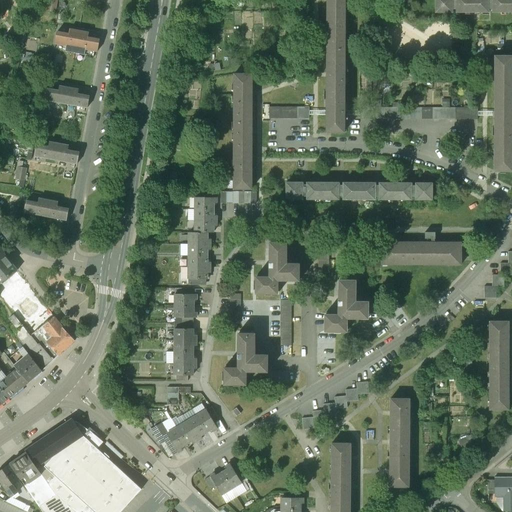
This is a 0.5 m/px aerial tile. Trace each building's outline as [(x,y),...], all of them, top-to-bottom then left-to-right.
[(57,0),(54,0),(48,0),(46,11),(55,13),(57,0)] [(344,0),(327,0),(326,133),(344,133),(344,0)] [(472,0),(435,0),(436,13),(452,13),(452,10),(456,10),(456,13),(472,13),(472,0)] [(508,0),(472,0),(472,13),(488,13),(488,10),(492,10),(492,12),(508,12),(508,0)] [(69,35),(57,32),(55,44),(66,46),(65,52),(74,54),(79,32),(70,30),(69,35)] [(88,33),(79,32),(74,54),(84,56),(85,50),(97,52),(99,40),(87,38),(88,33)] [(47,58),(38,56),(36,69),(44,70),(47,58)] [(511,112),(511,56),(495,57),(494,171),(511,171),(511,112)] [(251,74),(235,74),(234,188),(250,188),(251,74)] [(59,91),(47,89),(45,101),(66,104),(69,88),(59,87),(59,91)] [(78,90),(69,88),(66,104),(87,108),(89,97),(77,95),(78,90)] [(309,108),(269,107),(269,118),(309,118),(309,108)] [(477,108),(360,108),(360,119),(477,119),(477,108)] [(36,114),(28,112),(25,124),(34,126),(36,114)] [(48,147),(36,145),(35,156),(56,160),(59,144),(49,142),(48,147)] [(79,153),(67,151),(68,146),(59,144),(56,160),(77,164),(79,153)] [(26,168),(17,167),(15,179),(24,181),(26,168)] [(411,184),(379,184),(379,186),(374,186),(374,184),(343,184),(343,186),(338,186),(338,184),(307,183),(307,186),(302,186),(302,183),(286,183),(286,200),(302,200),(302,197),(307,197),(307,200),(338,200),(338,197),(342,197),(342,200),(374,200),(374,197),(379,197),(379,200),(411,200),(411,197),(415,197),(415,200),(431,200),(431,184),(415,184),(415,186),(411,186),(411,184)] [(217,197),(195,197),(195,209),(213,210),(213,204),(217,204),(217,197)] [(48,201),(39,199),(38,203),(26,201),(24,211),(45,216),(48,201)] [(58,202),(48,201),(45,216),(66,221),(68,209),(57,207),(58,202)] [(19,207),(10,205),(8,218),(17,219),(19,207)] [(217,216),(213,216),(213,210),(195,209),(195,221),(200,221),(217,221),(217,216)] [(217,221),(195,221),(195,233),(207,233),(213,233),(214,226),(217,226),(217,221)] [(195,233),(189,233),(189,244),(210,245),(210,239),(207,239),(207,233),(195,233)] [(427,246),(381,246),(381,265),(382,265),(382,264),(460,264),(459,266),(461,266),(461,246),(433,246),(433,239),(435,239),(435,233),(425,233),(425,239),(427,239),(427,246)] [(269,277),(255,277),(255,294),(277,294),(277,281),(299,281),(299,264),(286,264),(286,243),(269,243),(269,277)] [(329,244),(318,243),(318,272),(329,272),(329,244)] [(210,245),(189,244),(188,256),(207,256),(207,250),(210,250),(210,245)] [(511,252),(508,253),(508,264),(500,264),(500,276),(492,276),(492,288),(485,288),(485,298),(495,298),(495,288),(503,288),(503,276),(511,276),(511,264),(511,252)] [(0,284),(17,271),(4,254),(0,257),(0,284)] [(207,256),(188,256),(188,267),(210,268),(210,262),(207,262),(207,256)] [(210,268),(188,267),(188,279),(204,279),(207,279),(207,273),(210,273),(210,268)] [(355,280),(338,280),(338,315),(324,315),(324,332),(346,332),(347,319),(368,319),(368,302),(355,302),(355,280)] [(193,294),(175,294),(175,306),(193,306),(193,299),(196,299),(196,294),(193,294)] [(241,294),(230,294),(230,306),(241,306),(241,294)] [(193,306),(175,306),(175,318),(181,318),(193,318),(196,318),(196,313),(193,312),(193,306)] [(241,306),(230,306),(229,323),(241,323),(241,306)] [(291,346),(291,306),(280,306),(280,346),(291,346)] [(62,327),(54,318),(43,326),(54,336),(47,342),(58,355),(75,341),(62,327)] [(193,318),(181,318),(181,329),(192,329),(193,318)] [(508,322),(489,322),(490,410),(509,410),(508,322)] [(31,336),(23,326),(16,332),(30,351),(38,344),(31,336)] [(181,329),(174,329),(174,341),(195,341),(195,335),(192,335),(192,329),(181,329)] [(237,368),(224,368),(224,385),(246,385),(246,372),(267,372),(267,355),(254,355),(254,334),(238,334),(237,368)] [(195,341),(174,341),(174,352),(192,352),(192,345),(195,345),(195,341)] [(54,360),(39,343),(38,344),(30,351),(44,369),(54,360)] [(192,352),(174,352),(174,364),(195,364),(195,358),(192,358),(192,352)] [(28,355),(14,366),(27,383),(41,372),(28,355)] [(195,364),(174,364),(174,375),(192,375),(192,369),(195,369),(195,364)] [(3,381),(0,382),(0,386),(9,398),(23,387),(12,373),(3,381)] [(313,418),(302,420),(303,430),(314,428),(313,423),(325,422),(324,416),(336,415),(335,409),(347,408),(346,402),(358,400),(358,395),(369,394),(367,383),(356,384),(357,390),(345,392),(346,397),(334,399),(335,405),(323,406),(324,412),(312,413),(313,418)] [(0,386),(0,405),(9,398),(0,386)] [(409,399),(390,399),(390,487),(408,487),(409,399)] [(217,417),(211,407),(206,410),(212,420),(217,417)] [(206,410),(196,416),(205,432),(211,428),(213,431),(217,428),(212,420),(206,410)] [(205,432),(196,416),(186,422),(197,440),(202,437),(200,435),(205,432)] [(72,419),(25,451),(26,453),(39,472),(44,467),(90,509),(93,511),(120,511),(141,489),(97,448),(95,447),(89,442),(95,436),(90,432),(77,422),(73,421),(72,419)] [(168,419),(162,423),(169,433),(174,430),(168,419)] [(197,440),(186,422),(177,428),(186,444),(192,440),(194,443),(197,440)] [(162,423),(151,429),(160,444),(165,441),(169,446),(172,444),(166,435),(169,433),(162,423)] [(186,444),(177,428),(174,430),(169,433),(166,435),(172,444),(177,452),(182,449),(180,447),(186,444)] [(95,436),(89,442),(95,447),(97,448),(103,442),(95,436)] [(172,444),(169,446),(165,441),(160,444),(169,458),(177,452),(172,444)] [(349,511),(350,444),(331,444),(330,511),(349,511)] [(39,472),(26,453),(14,461),(10,464),(20,479),(42,511),(87,511),(88,511),(90,509),(44,467),(39,472)] [(10,464),(0,470),(0,481),(11,497),(17,493),(11,485),(20,479),(10,464)] [(232,466),(231,464),(226,467),(228,470),(222,473),(231,489),(242,482),(241,480),(232,466)] [(245,478),(236,464),(232,466),(241,480),(245,478)] [(222,473),(217,476),(215,473),(211,476),(217,486),(222,494),(231,489),(222,473)] [(217,486),(211,476),(205,480),(211,490),(217,486)] [(511,477),(494,477),(494,480),(494,494),(494,498),(506,497),(506,511),(511,511),(511,477)] [(303,498),(282,497),(282,510),(300,510),(300,503),(303,503),(303,498)]
